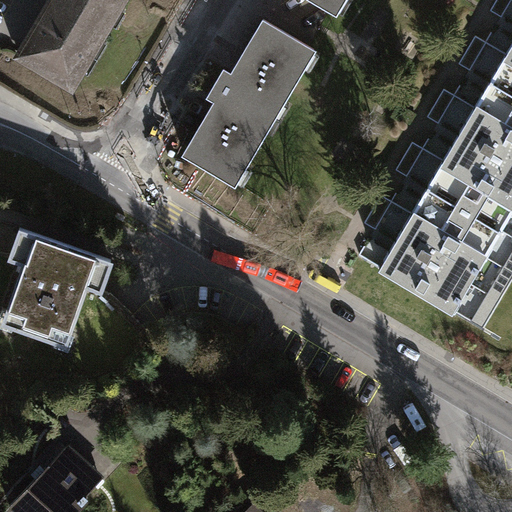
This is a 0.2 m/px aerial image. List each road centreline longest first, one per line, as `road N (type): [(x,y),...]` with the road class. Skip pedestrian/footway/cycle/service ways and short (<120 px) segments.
road 1 (tertiary): [(106,181),(511,422)]
road 2 (residential): [(215,0),(106,181)]
